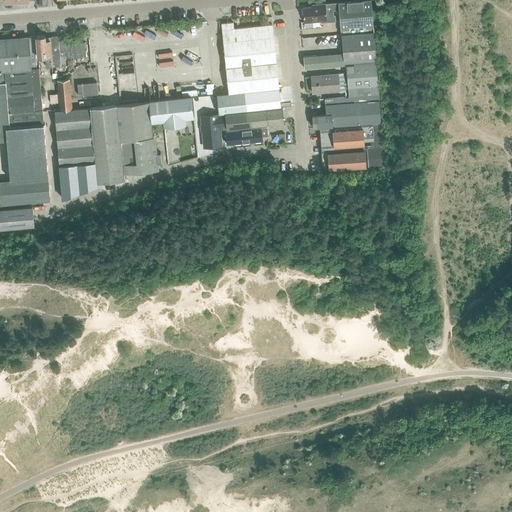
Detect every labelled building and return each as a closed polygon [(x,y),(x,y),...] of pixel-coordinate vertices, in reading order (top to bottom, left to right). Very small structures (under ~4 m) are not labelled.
[(315,6),(303,7),(304,22),(305,28),(313,27),(312,21),(321,21),(321,22),(336,21),(335,15),(333,15),(333,10),(340,10),(341,30),(340,30),(341,34),(341,35),(373,32),(370,0),(369,0),(339,3),(315,5),(315,6)] [(223,41),(229,93),(279,88),(273,24),(233,28),(233,22),(221,23),(223,41)] [(343,53),(303,56),(304,68),(346,65),(376,62),(375,60),(374,47),(373,32),(341,35),(342,50),(343,53)] [(52,67),(49,37),(45,37),(44,36),(35,36),(37,57),(44,56),(45,67),(51,66),(51,67),(52,67)] [(58,36),(49,37),(52,67),(65,65),(65,58),(64,44),(63,36),(58,37),(58,36)] [(0,180),(0,201),(0,205),(50,201),(39,67),(36,67),(35,50),(29,50),(28,37),(0,39),(0,139),(6,139),(10,180),(0,180)] [(84,42),(64,44),(65,58),(85,56),(84,42)] [(376,62),(346,65),(347,76),(348,87),(349,97),(378,94),(378,85),(377,74),(376,62)] [(338,73),(311,76),(312,93),(335,91),(345,90),(344,73),(338,73)] [(57,80),(58,93),(58,102),(59,110),(72,109),(69,78),(57,80)] [(77,84),(78,96),(97,94),(96,82),(77,84)] [(219,115),(218,115),(220,128),(227,128),(226,114),(281,108),(279,88),(229,93),(217,94),(219,115)] [(50,103),(58,102),(58,93),(49,94),(50,103)] [(319,127),(381,122),(378,94),(349,97),(346,97),(336,98),(325,99),(325,104),(326,114),(312,115),(313,127),(319,127)] [(192,96),(151,101),(153,122),(164,121),(165,127),(165,126),(173,125),(173,126),(186,124),(186,119),(194,118),(192,96)] [(124,178),(124,179),(125,179),(124,177),(125,177),(125,175),(126,173),(125,172),(158,169),(157,162),(161,162),(160,152),(155,153),(153,122),(151,101),(116,104),(124,178)] [(89,106),(89,107),(91,126),(93,143),(95,161),(95,162),(97,182),(124,179),(124,178),(116,104),(101,105),(89,106)] [(54,110),(56,129),(91,126),(89,107),(72,109),(59,110),(54,110)] [(283,108),(281,108),(226,114),(227,128),(284,122),(283,108)] [(220,128),(218,115),(218,114),(201,115),(204,147),(222,145),(220,128)] [(319,127),(321,151),(383,146),(381,122),(319,127)] [(56,129),(57,147),(93,143),(91,126),(56,129)] [(262,141),(262,136),(268,136),(267,127),(226,131),(227,144),(262,141)] [(59,164),(77,163),(95,161),(93,143),(57,147),(59,164)] [(383,146),(321,151),(322,170),(384,166),(383,146)] [(95,161),(77,163),(80,192),(97,185),(97,182),(95,162),(95,161)] [(77,163),(59,164),(62,198),(80,192),(77,163)] [(0,208),(0,228),(34,226),(33,206),(0,208)]
